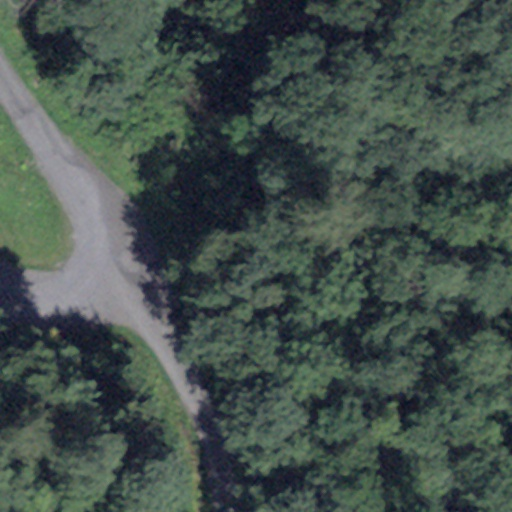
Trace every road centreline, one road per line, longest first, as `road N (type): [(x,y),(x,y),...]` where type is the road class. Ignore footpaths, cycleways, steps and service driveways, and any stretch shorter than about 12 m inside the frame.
road 1 (track): [(224,511),(227,466),(164,321),(0,59)]
road 2 (track): [(113,246),(91,297),(29,311),(0,286)]
